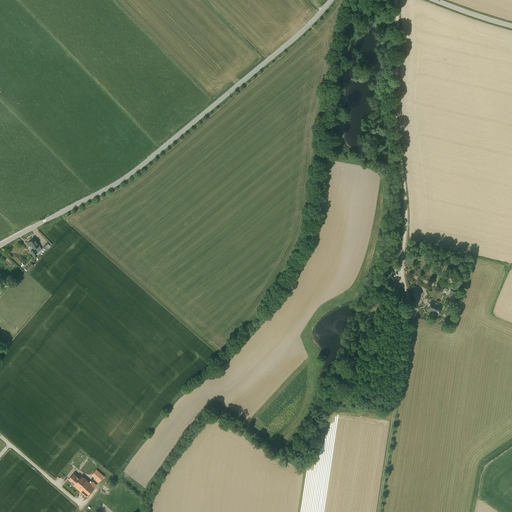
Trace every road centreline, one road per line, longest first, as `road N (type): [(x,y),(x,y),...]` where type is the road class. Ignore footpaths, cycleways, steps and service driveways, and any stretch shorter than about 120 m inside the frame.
road 1 (track): [(380,511),(410,315),(395,0)]
road 2 (tertiary): [(0,245),(137,171),(332,0)]
